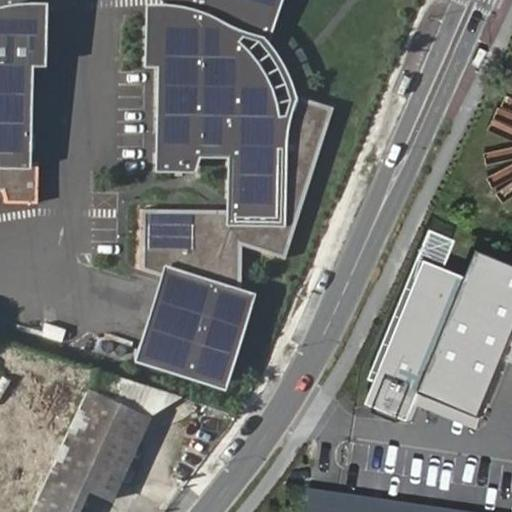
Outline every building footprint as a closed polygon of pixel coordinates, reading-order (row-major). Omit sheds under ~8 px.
[(265,0),(150,0),(150,18),(139,18),(139,63),(152,63),(151,167),(182,168),(188,151),(225,152),(224,210),(135,208),(134,269),(157,276),(131,357),(218,385),(245,301),(234,298),(235,244),(277,257),(325,105),(282,91),(280,86),(260,96),(238,52),(253,36),(265,0)] [(0,16),(18,14),(35,14),(34,62),(21,62),(20,163),(24,163),(25,66),(38,66),(38,3),(19,3),(5,5),(0,5),(0,16)] [(0,191),(4,203),(34,203),(34,163),(24,163),(20,163),(21,62),(34,62),(35,14),(18,14),(0,16),(0,191)] [(253,36),(238,52),(260,96),(280,86),(253,36)] [(485,279),(434,258),(371,403),(422,425),(436,394),(494,419),(511,375),(511,260),(496,254),(485,279)] [(214,398),(218,385),(131,357),(127,370),(214,398)] [(78,511),(88,493),(109,502),(146,416),(77,387),(24,511),(78,511)]
